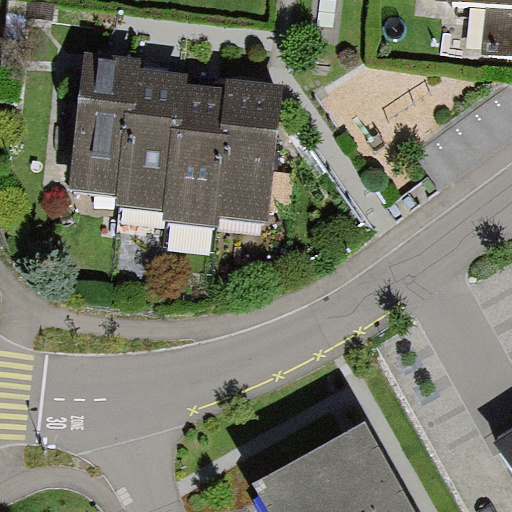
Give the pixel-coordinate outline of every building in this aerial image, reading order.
[(511,0),(469,0),(489,2),(484,52),(511,55),(511,0)] [(142,60),(85,55),(70,190),(116,195),(125,113),(136,115),(141,69),(142,60)] [(186,75),(141,69),(136,115),(125,113),(116,195),(116,204),(161,209),(170,127),(179,128),(184,85),(186,75)] [(226,79),(225,89),(220,134),(230,135),(221,215),(265,220),(281,85),(226,79)] [(225,89),(184,85),(179,128),(170,127),(161,209),(161,220),(220,226),(221,215),(230,135),(220,134),(225,89)] [(412,511),(367,429),(254,490),(266,511),(412,511)] [(511,430),(493,443),(511,472),(511,430)]
